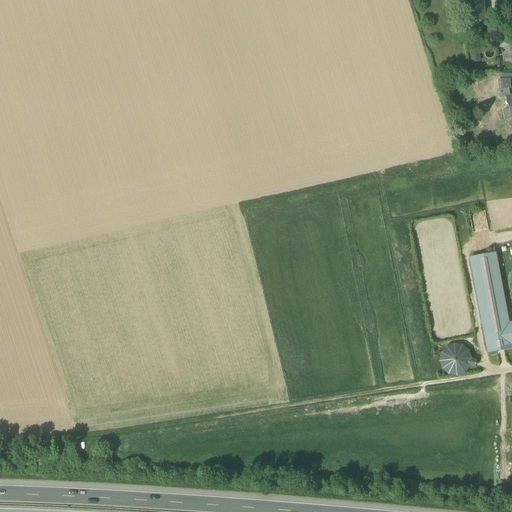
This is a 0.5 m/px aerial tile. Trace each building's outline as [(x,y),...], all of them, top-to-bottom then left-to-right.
[(483,20),(481,0),(463,0),(466,22),(483,20)] [(499,80),(500,89),(508,89),(510,89),(510,79),(499,80)] [(501,98),(506,97),(510,96),(508,89),(500,89),(501,98)] [(494,253),(470,258),(488,353),(511,348),(511,346),(508,324),(494,253)] [(445,378),(473,367),(463,340),(435,351),(445,378)]
